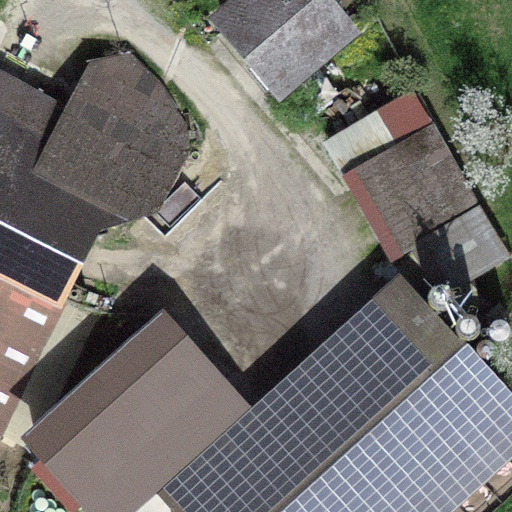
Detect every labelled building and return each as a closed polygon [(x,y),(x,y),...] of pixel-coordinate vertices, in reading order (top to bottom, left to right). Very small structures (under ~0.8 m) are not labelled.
[(277,82),(353,21),(336,0),(223,0),(216,6),(277,82)] [(0,418),(85,231),(131,221),(159,202),(176,179),(184,146),(177,113),(163,92),(126,58),(97,69),(76,112),(0,74),(0,418)] [(424,132),(370,167),(423,250),(477,215),(424,132)] [(176,511),(452,511),(511,459),(511,413),(406,296),(171,506),(176,511)] [(162,327),(36,440),(90,500),(216,386),(162,327)]
